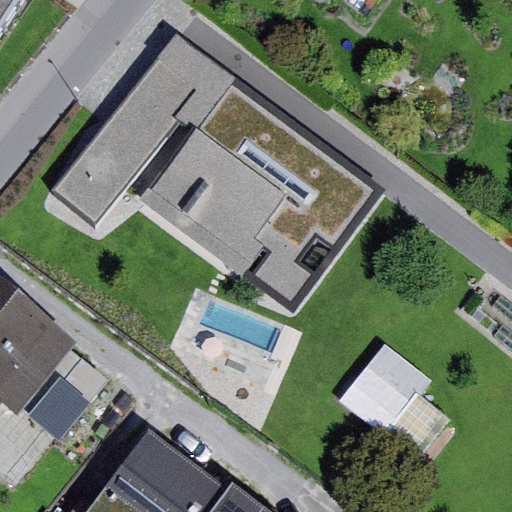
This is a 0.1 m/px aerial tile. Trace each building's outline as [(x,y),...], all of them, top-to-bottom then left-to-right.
[(0,0),(0,52),(35,0),(0,0)] [(367,0),(383,11),(391,0),(367,0)] [(511,0),(463,0),(433,41),(511,99),(511,0)] [(131,39),(157,59),(182,28),(156,7),(131,39)] [(166,55),(60,191),(106,226),(187,122),(211,90),(166,55)] [(201,133),(148,200),(297,315),(389,197),(241,82),(226,101),(201,133)] [(226,101),(211,90),(187,122),(201,133),(226,101)] [(0,400),(3,397),(21,412),(71,349),(52,335),(0,292),(0,400)] [(398,439),(440,387),(388,345),(346,397),(398,439)] [(21,412),(3,397),(0,400),(0,473),(19,488),(57,440),(21,412)] [(221,511),(231,499),(152,442),(112,497),(107,493),(93,511),(221,511)] [(260,511),(235,494),(231,499),(221,511),(260,511)]
